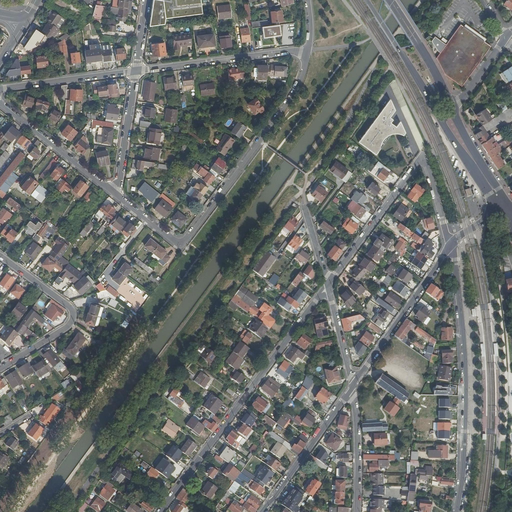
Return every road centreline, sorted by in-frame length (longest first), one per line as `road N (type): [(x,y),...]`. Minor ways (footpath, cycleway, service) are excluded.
road 1 (residential): [(158,511),(328,284)]
road 2 (residential): [(456,511),(465,393),(451,245)]
road 3 (residential): [(328,284),(422,156),(451,245)]
road 4 (residential): [(307,51),(303,76),(182,246)]
road 5 (residential): [(0,255),(73,317),(0,369)]
road 6 (residential): [(451,245),(352,386)]
road 7 (residential): [(136,71),(307,51)]
road 8 (residential): [(352,386),(263,511)]
road 9 (residential): [(0,102),(116,195)]
road 10 (residential): [(0,88),(136,71)]
road 11 (primary): [(431,103),(504,209)]
road 12 (residential): [(116,195),(136,71)]
road 13 (residential): [(358,511),(352,386)]
road 14 (primary): [(451,108),(389,0)]
road 15 (primary): [(366,0),(431,103)]
